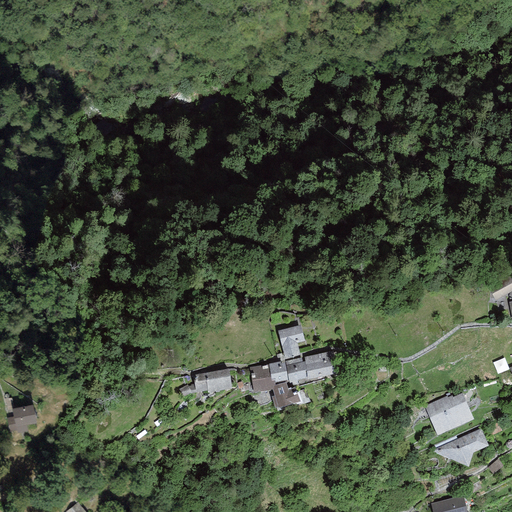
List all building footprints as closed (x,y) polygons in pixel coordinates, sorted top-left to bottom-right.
[(511,291),(511,280),(510,277),(489,288),(496,300),(508,293),(511,291)] [(300,325),(278,330),(284,358),(300,355),(297,343),(304,341),(300,325)] [(332,350),(304,357),(305,362),(308,378),(308,379),(338,374),(332,350)] [(498,374),(509,369),(504,357),(493,363),(498,374)] [(297,381),(308,378),(305,362),(302,362),(301,358),(285,361),(285,363),(288,380),(290,386),(298,384),(297,381)] [(280,362),(268,364),(269,365),(271,381),(275,380),(275,382),(285,380),(288,380),(285,363),(281,364),(280,362)] [(269,365),(250,368),(254,392),(273,389),(271,381),(269,365)] [(228,369),(195,375),(195,377),(194,378),(196,392),(208,390),(208,392),(231,388),(228,369)] [(300,401),(295,387),(288,390),(285,380),(275,382),(275,380),(271,381),(273,389),(274,396),(272,397),(275,408),(278,407),(278,408),(300,401)] [(187,385),(179,389),(183,397),(192,393),(187,385)] [(447,396),(424,406),(437,436),(473,419),(462,393),(453,397),(452,396),(448,397),(447,396)] [(32,406),(12,410),(13,417),(7,418),(10,432),(27,429),(26,425),(35,423),(32,406)] [(481,429),(432,451),(468,467),(473,453),(489,446),(481,429)] [(498,460),(488,467),(493,473),(502,466),(498,460)] [(466,511),(463,496),(431,504),(432,511),(466,511)] [(86,511),(78,502),(65,511),(86,511)]
